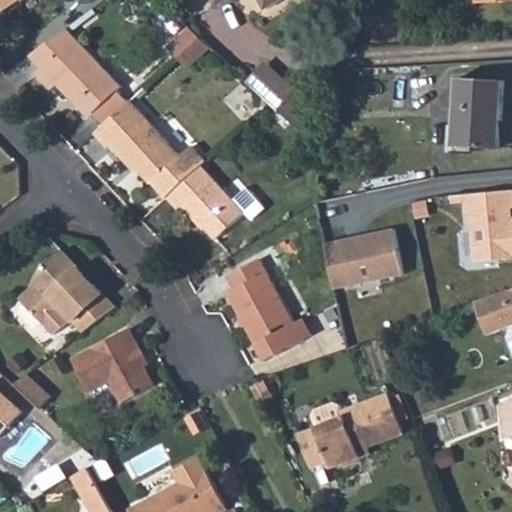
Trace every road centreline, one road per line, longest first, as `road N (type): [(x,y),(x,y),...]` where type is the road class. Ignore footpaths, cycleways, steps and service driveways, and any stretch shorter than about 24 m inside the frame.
road 1 (unknown): [(183,0),(216,38),(264,62),(511,58)]
road 2 (residential): [(71,189),(155,273),(213,377)]
